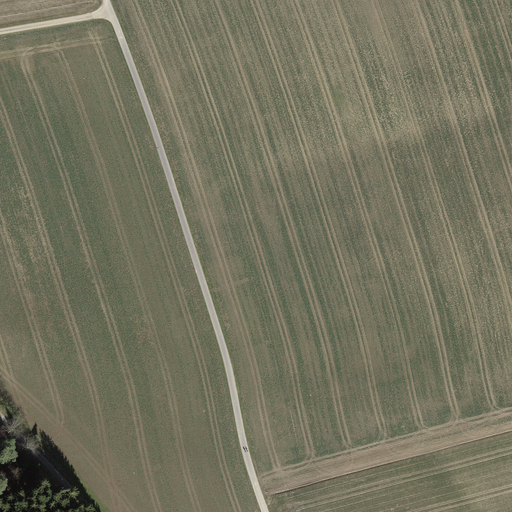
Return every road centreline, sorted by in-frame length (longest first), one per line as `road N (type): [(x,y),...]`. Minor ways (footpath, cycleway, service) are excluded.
road 1 (track): [(106,0),(164,159),(265,511)]
road 2 (track): [(0,416),(90,511)]
